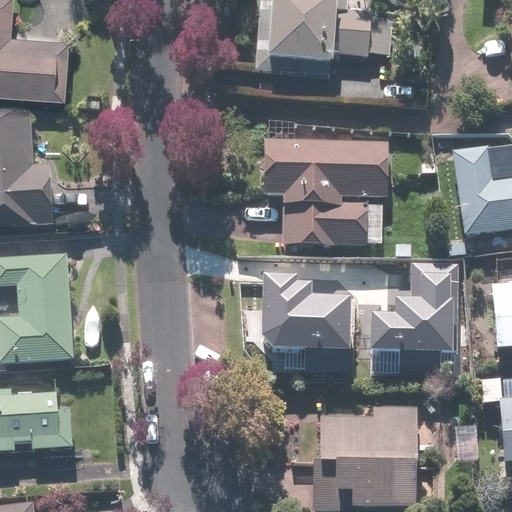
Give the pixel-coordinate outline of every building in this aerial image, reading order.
[(9,37),(11,0),(0,0),(0,99),(65,103),(69,41),(9,37)] [(269,0),(269,24),(255,23),(254,80),(333,82),(333,65),(368,66),(368,60),(392,61),(393,22),(369,21),(369,0),(269,0)] [(0,237),(52,237),(51,168),(31,168),(31,115),(0,114),(0,237)] [(391,130),(263,127),(261,204),(280,204),(278,251),(382,254),(383,204),(390,204),(391,130)] [(451,156),(463,243),(511,236),(511,179),(490,183),(486,151),(451,156)] [(0,261),(0,291),(16,291),(17,320),(0,321),(0,371),(73,369),(68,259),(0,261)] [(259,362),(456,366),(458,269),(419,268),(419,290),(260,287),(259,362)] [(511,357),(511,292),(489,294),(494,359),(511,357)] [(0,459),(14,459),(14,450),(30,449),(30,458),(74,456),(73,415),(56,416),(56,400),(0,402),(0,459)] [(511,406),(498,407),(499,472),(511,471),(511,406)] [(374,422),(319,420),(317,468),(311,467),(309,511),(413,511),(417,414),(374,412),(374,422)]
